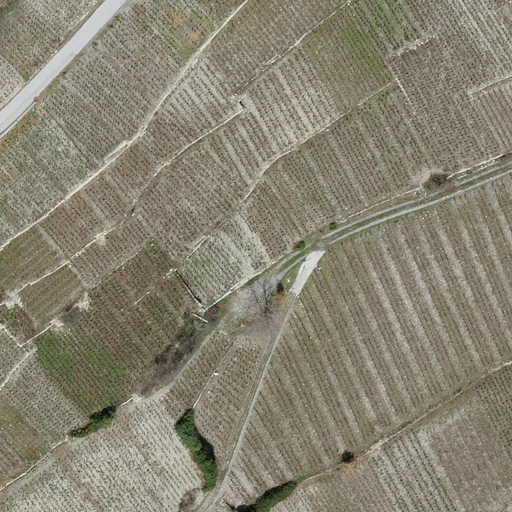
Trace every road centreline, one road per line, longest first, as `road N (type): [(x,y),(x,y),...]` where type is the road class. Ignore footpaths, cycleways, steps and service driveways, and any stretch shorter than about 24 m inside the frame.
road 1 (track): [(511,164),(343,230),(281,268),(240,309)]
road 2 (track): [(319,243),(220,484),(201,511)]
road 3 (unclassified): [(121,0),(0,126)]
